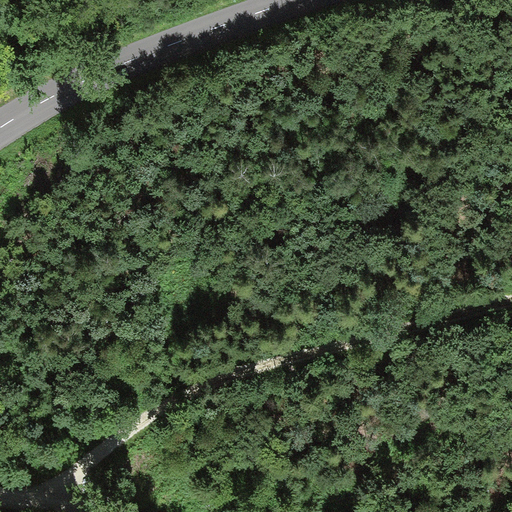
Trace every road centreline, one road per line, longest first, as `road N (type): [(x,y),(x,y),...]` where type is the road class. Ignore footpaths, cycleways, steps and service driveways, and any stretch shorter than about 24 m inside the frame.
road 1 (track): [(511,297),(195,388),(84,462),(53,505)]
road 2 (tertiary): [(296,0),(130,60),(0,126)]
